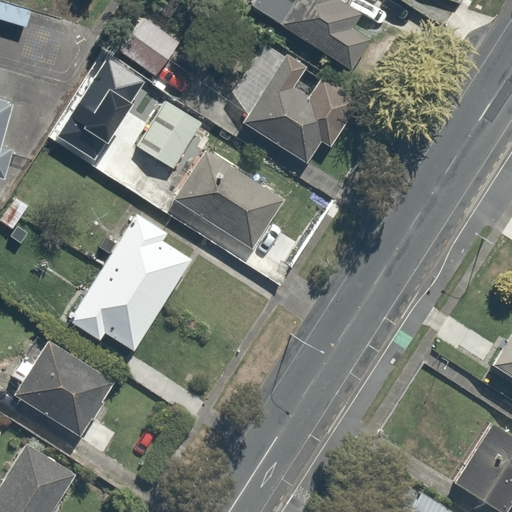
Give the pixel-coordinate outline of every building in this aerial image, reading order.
[(247,0),(347,65),(366,36),(345,22),(355,7),(344,0),(247,0)] [(152,74),(182,38),(142,4),(111,41),(152,74)] [(328,142),(356,98),(315,73),(305,89),(293,81),(308,58),(285,43),(239,118),(302,157),(316,135),(328,142)] [(172,168),(202,119),(163,95),(133,144),(172,168)] [(279,200),(199,149),(166,201),(245,252),(279,200)] [(0,220),(9,226),(27,199),(12,189),(0,207),(0,220)] [(65,314),(100,335),(104,328),(131,344),(186,254),(125,216),(65,314)] [(511,371),(511,319),(488,356),(511,371)] [(7,372),(17,378),(8,390),(72,433),(110,377),(46,334),(30,358),(21,351),(7,372)] [(500,510),(511,490),(511,426),(492,414),(452,481),(500,510)] [(45,511),(74,467),(22,434),(0,469),(0,511),(45,511)] [(457,511),(399,477),(377,511),(457,511)]
